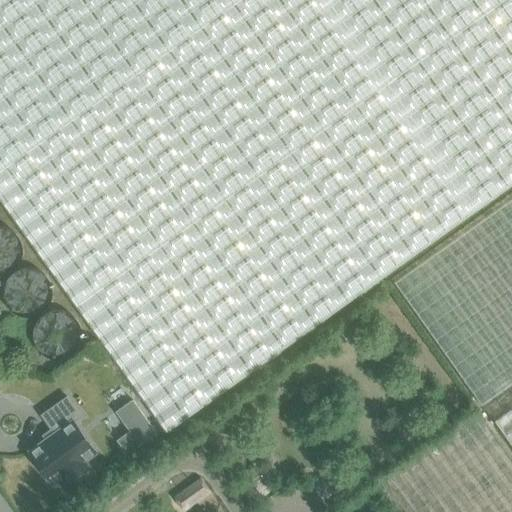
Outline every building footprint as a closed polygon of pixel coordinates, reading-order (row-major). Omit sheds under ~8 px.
[(511,0),(0,0),(0,199),(165,431),(166,432),(198,409),(511,180),(511,0)] [(511,200),(396,284),(395,284),(473,390),(484,405),(511,385),(511,200)] [(20,229),(0,229),(0,261),(9,261),(9,262),(22,261),(20,229)] [(12,269),(8,297),(40,301),(44,274),(12,269)] [(74,365),(72,357),(69,351),(65,347),(61,345),(54,343),(49,343),(46,344),(42,346),(38,349),(35,352),(33,356),(32,359),(31,364),(32,372),(37,379),(43,384),(51,386),(54,386),(59,385),(64,382),(67,380),(72,373),(73,370),(74,365)] [(54,434),(29,452),(53,484),(63,476),(67,481),(70,479),(76,478),(81,474),(85,468),(88,466),(84,462),(95,454),(72,423),(81,417),(66,397),(41,415),(54,434)] [(511,408),(494,422),(511,446),(511,408)] [(511,511),(511,460),(476,410),(372,485),(391,511),(511,511)] [(151,417),(135,428),(146,445),(162,433),(151,417)] [(201,477),(176,495),(186,509),(211,491),(201,477)]
